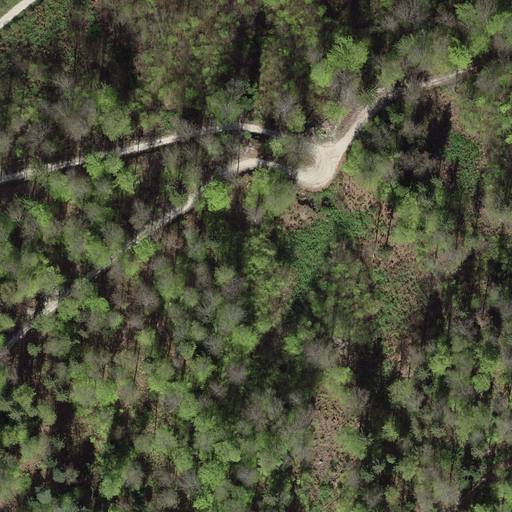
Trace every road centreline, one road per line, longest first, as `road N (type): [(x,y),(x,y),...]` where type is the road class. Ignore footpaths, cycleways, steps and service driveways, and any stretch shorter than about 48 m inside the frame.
road 1 (track): [(0,180),(232,126),(299,141),(325,162),(314,177),(259,163),(235,168),(83,277),(0,357)]
road 2 (track): [(325,162),(389,96),(511,61)]
